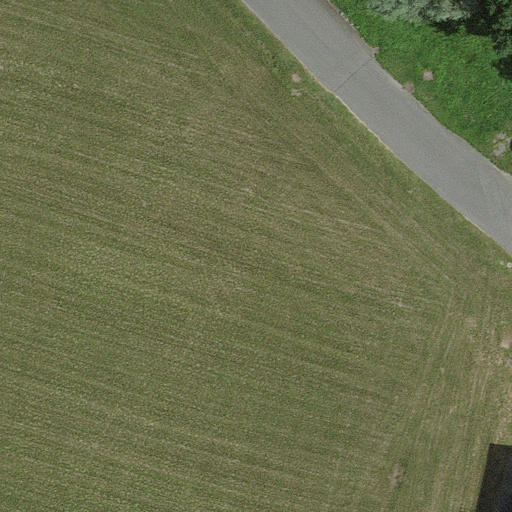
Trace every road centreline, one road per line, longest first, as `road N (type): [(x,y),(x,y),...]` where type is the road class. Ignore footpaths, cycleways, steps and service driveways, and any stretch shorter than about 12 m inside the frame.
road 1 (secondary): [(356,511),(453,172)]
road 2 (unclassified): [(284,0),(453,172)]
